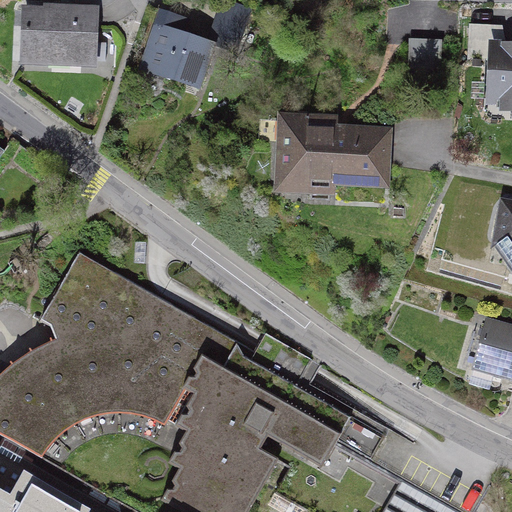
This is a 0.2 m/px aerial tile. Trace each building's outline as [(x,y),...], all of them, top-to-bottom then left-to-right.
[(93,25),(97,26),(97,8),(68,7),(68,12),(26,10),(24,61),(52,62),(52,55),(68,56),(68,61),(92,62),(93,25)] [(198,84),(211,46),(174,33),(180,17),(160,11),(140,70),(169,80),(171,75),(198,84)] [(238,40),(243,26),(218,17),(213,32),(238,40)] [(493,60),(491,99),(511,99),(511,48),(504,48),(501,27),(470,25),(468,58),(493,60)] [(441,45),(409,44),(408,79),(440,80),(441,45)] [(331,181),(385,184),(387,132),(333,130),(333,122),(289,119),(288,141),(278,141),(277,161),(282,162),(281,179),(311,180),(310,188),(331,189),(331,181)] [(511,206),(504,205),(497,245),(511,247),(511,206)] [(16,379),(193,479),(262,356),(79,252),(40,321),(50,327),(57,345),(59,347),(51,360),(41,355),(31,373),(22,368),(16,379)] [(496,367),(494,373),(511,378),(511,328),(487,321),(476,361),(496,367)] [(239,511),(270,459),(288,469),(275,492),(311,511),(474,511),(490,485),(262,356),(193,479),(16,379),(11,387),(2,381),(0,384),(0,511),(239,511)]
